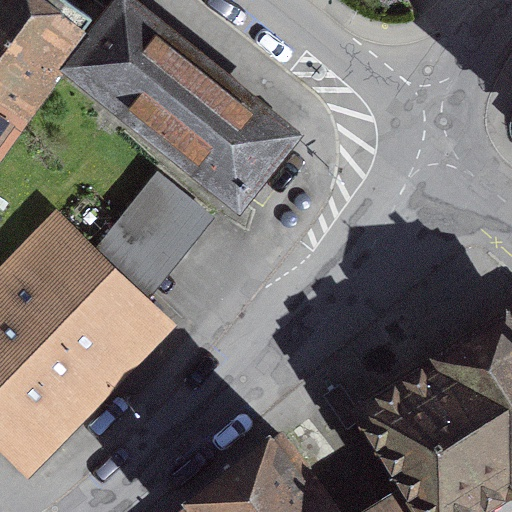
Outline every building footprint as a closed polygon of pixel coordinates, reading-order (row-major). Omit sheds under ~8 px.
[(0,0),(0,103),(19,116),(91,17),(66,0),(0,0)] [(122,0),(121,0),(70,64),(238,199),(289,134),(122,0)] [(0,142),(19,116),(0,103),(0,142)] [(120,220),(174,263),(212,216),(157,173),(120,220)] [(76,417),(167,320),(57,214),(0,274),(0,442),(24,467),(76,417)] [(511,511),(511,315),(362,408),(410,485),(366,511),(511,511)] [(187,506),(185,508),(188,511),(338,511),(279,435),(247,460),(230,465),(218,482),(187,506)]
